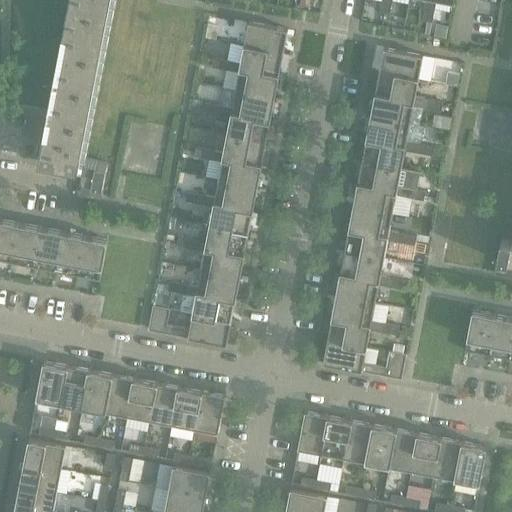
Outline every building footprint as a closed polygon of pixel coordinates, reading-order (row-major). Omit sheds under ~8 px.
[(81,158),(111,0),(71,0),(40,162),(79,170),(80,166),(85,167),(82,178),(89,179),(86,194),(101,197),(104,185),(108,163),(81,158)] [(390,13),(392,2),(383,0),(382,0),(380,11),(390,13)] [(435,10),(437,0),(426,0),(425,8),(435,10)] [(433,22),(435,10),(425,8),(423,20),(428,21),(433,22)] [(289,29),(249,22),(245,45),(284,52),(289,29)] [(245,45),(241,63),(240,68),(280,75),(284,52),(245,45)] [(424,55),(385,47),(380,71),(419,79),(424,55)] [(212,67),(226,69),(228,60),(214,58),(212,67)] [(241,63),(228,60),(226,69),(240,72),(240,68),(241,63)] [(240,68),(240,72),(236,90),(276,97),(280,75),(240,68)] [(419,79),(380,71),(376,94),(415,101),(416,97),(419,79)] [(460,73),(448,71),(446,83),(458,85),(460,73)] [(236,90),(233,108),(232,112),(271,120),(276,97),(236,90)] [(415,101),(376,94),(371,116),(411,123),(414,106),(415,101)] [(430,99),(416,97),(415,101),(414,106),(428,108),(430,99)] [(443,102),(430,99),(428,108),(441,111),(443,102)] [(203,111),(217,114),(219,105),(205,103),(203,111)] [(233,108),(219,105),(217,114),(231,117),(232,112),(233,108)] [(232,112),(231,117),(228,134),(267,142),(271,120),(232,112)] [(411,123),(371,116),(367,138),(406,146),(407,142),(411,123)] [(228,134),(224,153),(223,157),(263,165),(267,142),(228,134)] [(406,146),(367,138),(363,161),(402,168),(405,150),(406,146)] [(421,144),(407,142),(406,146),(405,150),(419,153),(421,144)] [(435,147),(421,144),(419,153),(433,156),(435,147)] [(195,156),(209,159),(210,150),(197,147),(195,156)] [(224,153),(210,150),(209,159),(222,161),(223,157),(224,153)] [(223,157),(222,161),(219,179),(258,187),(263,165),(223,157)] [(421,172),(402,168),(363,161),(358,183),(398,191),(399,186),(412,189),(417,190),(421,172)] [(219,179),(215,197),(215,202),(254,210),(258,187),(219,179)] [(398,191),(358,183),(354,205),(393,213),(397,195),(398,191)] [(412,189),(399,186),(398,191),(397,195),(411,198),(412,189)] [(424,200),(426,192),(417,190),(412,189),(411,198),(424,200)] [(186,201),(200,204),(202,195),(188,192),(186,201)] [(215,197),(202,195),(200,204),(214,206),(215,202),(215,197)] [(215,202),(214,206),(210,224),(250,232),(254,210),(215,202)] [(393,213),(354,205),(350,228),(389,235),(390,231),(393,213)] [(19,223),(0,218),(0,260),(11,263),(19,223)] [(41,227),(19,223),(11,263),(33,267),(41,227)] [(210,224),(207,242),(206,247),(245,254),(250,232),(210,224)] [(64,231),(41,227),(33,267),(56,271),(64,231)] [(389,235),(350,228),(345,250),(385,258),(388,240),(389,235)] [(86,236),(64,231),(56,271),(78,276),(86,236)] [(404,234),(390,231),(389,235),(388,240),(402,243),(404,234)] [(417,236),(404,234),(402,243),(416,245),(417,236)] [(108,240),(86,236),(78,276),(101,280),(108,240)] [(178,246),(191,248),(193,239),(179,237),(178,246)] [(207,242),(193,239),(191,248),(205,251),(206,247),(207,242)] [(511,241),(502,239),(498,261),(499,261),(496,274),(511,276),(511,275),(511,241)] [(206,247),(205,251),(202,269),(241,276),(245,254),(206,247)] [(385,258),(345,250),(341,272),(380,280),(381,275),(385,258)] [(202,269),(198,287),(197,291),(237,299),(241,276),(202,269)] [(380,280),(341,272),(337,295),(376,302),(380,285),(380,280)] [(395,278),(381,275),(380,280),(380,285),(393,287),(395,278)] [(409,281),(395,278),(393,287),(407,290),(409,281)] [(169,291),(183,293),(184,284),(171,281),(169,291)] [(198,287),(184,284),(183,293),(196,296),(197,291),(198,287)] [(197,291),(196,296),(193,314),(232,321),(237,299),(197,291)] [(376,302),(337,295),(333,317),(372,325),(373,320),(376,302)] [(232,321),(193,314),(190,329),(168,324),(171,308),(154,305),(149,330),(228,345),(232,321)] [(496,315),(473,310),(466,350),(488,355),(496,315)] [(511,351),(511,317),(496,315),(488,355),(510,359),(511,351)] [(372,325),(333,317),(328,340),(368,347),(371,329),(372,325)] [(386,323),(373,320),(372,325),(371,329),(385,332),(386,323)] [(400,326),(386,323),(385,332),(399,335),(400,326)] [(368,347),(328,340),(324,363),(402,378),(407,354),(390,351),(387,367),(365,362),(368,347)] [(45,361),(37,398),(61,402),(68,365),(45,361)] [(90,370),(68,365),(61,402),(83,407),(90,370)] [(113,374),(90,370),(83,407),(106,411),(113,374)] [(135,378),(113,374),(106,411),(128,415),(135,378)] [(158,383),(135,378),(128,415),(150,420),(158,383)] [(180,387),(158,383),(150,420),(173,424),(180,387)] [(202,391),(180,387),(173,424),(195,428),(202,391)] [(226,396),(202,391),(195,428),(219,433),(226,396)] [(306,411),(299,448),(322,453),(330,416),(306,411)] [(352,420),(330,416),(322,453),(345,457),(352,420)] [(374,425),(352,420),(345,457),(367,461),(374,425)] [(397,429),(374,425),(367,461),(390,466),(397,429)] [(41,426),(40,434),(54,437),(56,429),(41,426)] [(70,432),(56,429),(54,437),(69,440),(70,432)] [(419,433),(397,429),(390,466),(412,470),(419,433)] [(442,437),(419,433),(412,470),(434,474),(442,437)] [(86,435),(84,443),(99,446),(100,438),(86,435)] [(464,442),(442,437),(434,474),(457,479),(464,442)] [(30,438),(25,461),(62,468),(66,445),(30,438)] [(115,440),(100,438),(99,446),(114,448),(115,440)] [(487,446),(464,442),(457,479),(480,483),(487,446)] [(131,444),(129,451),(144,454),(145,446),(131,444)] [(160,449),(145,446),(144,454),(158,457),(160,449)] [(176,452),(174,460),(189,463),(190,455),(176,452)] [(116,455),(108,453),(105,468),(113,469),(116,455)] [(205,458),(190,455),(189,463),(203,466),(205,458)] [(130,473),(133,458),(125,457),(122,471),(130,473)] [(62,468),(25,461),(21,484),(58,491),(62,468)] [(211,473),(174,466),(170,489),(207,496),(211,473)] [(303,477),(301,485),(316,488),(317,480),(303,477)] [(332,483),(317,480),(316,488),(330,491),(332,483)] [(95,483),(92,498),(99,499),(102,485),(95,483)] [(53,511),(58,491),(21,484),(16,507),(42,511),(53,511)] [(102,485),(99,499),(107,501),(110,486),(102,485)] [(347,486),(346,494),(360,496),(362,488),(347,486)] [(127,489),(119,488),(116,502),(124,504),(127,489)] [(377,491),(362,488),(360,496),(375,499),(377,491)] [(203,511),(207,496),(170,489),(166,511),(203,511)] [(291,489),(287,511),(324,511),(328,496),(291,489)] [(392,494),(391,502),(405,505),(407,497),(392,494)] [(421,500),(407,497),(405,505),(420,508),(421,500)] [(104,511),(107,501),(99,499),(99,500),(96,511),(104,511)] [(122,511),(124,504),(116,502),(114,511),(122,511)] [(437,503),(436,511),(441,511),(450,511),(452,506),(437,503)]
